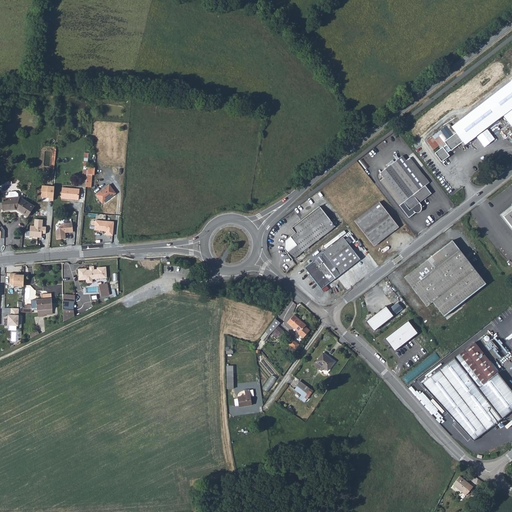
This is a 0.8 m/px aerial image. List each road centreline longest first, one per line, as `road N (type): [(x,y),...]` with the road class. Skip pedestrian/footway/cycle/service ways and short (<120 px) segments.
road 1 (secondary): [(511,24),(291,199)]
road 2 (unclassified): [(326,315),(511,171)]
road 3 (tertiary): [(326,315),(485,477)]
road 4 (secondary): [(204,245),(0,259)]
road 5 (track): [(122,299),(0,359)]
